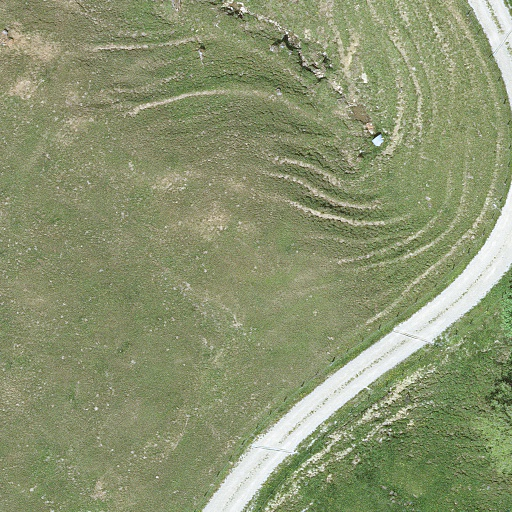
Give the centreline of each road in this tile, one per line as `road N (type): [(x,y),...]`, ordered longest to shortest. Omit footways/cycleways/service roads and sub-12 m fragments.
road 1 (track): [(511,217),(501,242),(442,307),(294,421),(222,511)]
road 2 (track): [(467,0),(502,72),(511,114)]
